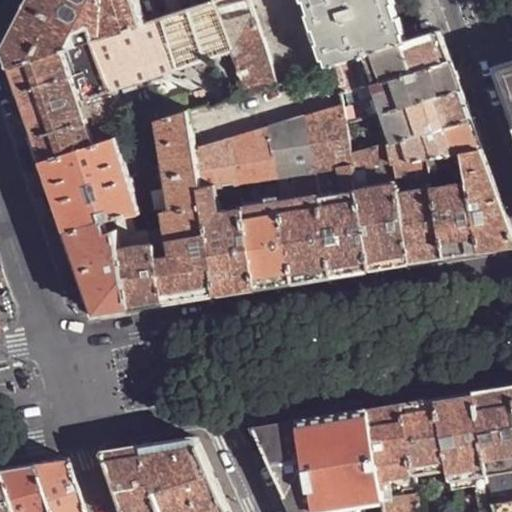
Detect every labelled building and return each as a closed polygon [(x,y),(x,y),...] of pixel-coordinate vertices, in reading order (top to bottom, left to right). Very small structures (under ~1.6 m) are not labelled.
[(32,0),(8,48),(15,68),(67,51),(70,50),(85,45),(80,34),(95,29),(99,41),(148,24),(140,0),(32,0)] [(85,45),(70,50),(87,101),(180,71),(235,53),(249,95),(249,96),(280,85),(266,43),(251,0),(223,0),(218,2),(148,24),(99,41),(85,45)] [(140,0),(148,24),(218,2),(217,0),(140,0)] [(251,0),(266,43),(280,85),(331,68),(326,57),(323,58),(319,43),(321,42),(316,28),(314,29),(309,14),(311,13),(307,0),(251,0)] [(307,0),(311,13),(309,14),(314,29),(316,28),(321,42),(319,43),(323,58),(326,57),(331,68),(339,65),(366,56),(409,42),(395,0),(307,0)] [(80,34),(85,45),(99,41),(95,29),(80,34)] [(409,42),(366,56),(376,84),(454,61),(448,46),(443,31),(409,42)] [(67,51),(15,68),(31,117),(47,163),(99,145),(94,131),(67,51)] [(235,53),(180,71),(187,95),(193,111),(212,105),(213,107),(249,95),(235,53)] [(366,56),(339,65),(345,94),(376,84),(366,56)] [(454,61),(376,84),(386,110),(464,90),(454,61)] [(511,62),(497,67),(511,110),(511,62)] [(376,84),(345,94),(346,106),(349,120),(365,116),(386,110),(376,84)] [(464,90),(386,110),(392,128),(397,141),(475,119),(464,90)] [(193,111),(187,95),(164,103),(169,120),(190,112),(193,111)] [(346,106),(310,117),(318,169),(342,165),(346,191),(361,189),(357,169),(355,152),(349,120),(346,106)] [(159,110),(131,119),(135,132),(138,131),(162,123),(163,122),(159,110)] [(386,110),(365,116),(371,133),(392,128),(386,110)] [(168,302),(217,293),(216,265),(204,188),(198,151),(200,150),(193,111),(190,112),(169,120),(163,122),(162,123),(166,147),(176,209),(168,210),(171,229),(174,254),(161,257),(168,302)] [(349,120),(355,152),(391,142),(397,141),(392,128),(371,133),(365,116),(349,120)] [(310,117),(273,128),(280,175),(293,173),(303,171),(318,169),(310,117)] [(131,119),(94,131),(99,145),(121,139),(136,134),(135,132),(131,119)] [(486,148),(475,119),(397,141),(391,142),(395,161),(395,163),(429,158),(465,152),(486,148)] [(243,181),(280,175),(273,128),(236,139),(243,181)] [(54,182),(127,158),(121,139),(99,145),(47,163),(54,182)] [(219,185),(243,181),(236,139),(200,150),(198,151),(204,188),(219,185)] [(391,142),(355,152),(357,169),(366,167),(382,164),(395,161),(391,142)] [(166,147),(144,154),(148,173),(158,209),(158,210),(168,209),(168,210),(176,209),(166,147)] [(511,223),(486,148),(465,152),(470,181),(482,251),(511,245),(511,223)] [(465,152),(429,158),(432,172),(455,168),(458,183),(470,181),(465,152)] [(127,158),(54,182),(63,209),(71,232),(108,219),(121,215),(144,211),(133,177),(127,158)] [(429,158),(395,163),(398,181),(432,176),(432,172),(429,158)] [(395,161),(382,164),(386,185),(399,183),(398,181),(395,163),(395,161)] [(369,188),(366,167),(357,169),(361,189),(369,188)] [(455,168),(432,172),(432,176),(434,187),(458,183),(455,168)] [(318,169),(303,171),(305,184),(307,198),(322,195),(318,169)] [(158,209),(148,173),(133,177),(144,211),(149,211),(158,209)] [(458,183),(434,187),(447,256),(482,251),(470,181),(458,183)] [(369,188),(361,189),(372,268),(412,262),(400,193),(399,183),(386,185),(369,188)] [(217,293),(259,287),(247,208),(223,212),(219,185),(204,188),(216,265),(217,293)] [(434,187),(400,193),(412,262),(447,256),(434,187)] [(334,275),(372,268),(361,189),(346,191),(322,195),(334,275)] [(299,199),(284,202),(297,281),(334,275),(322,195),(307,198),(299,199)] [(259,287),(297,281),(284,202),(247,208),(259,287)] [(144,211),(121,215),(120,228),(123,247),(155,243),(153,232),(149,211),(144,211)] [(108,219),(71,232),(85,274),(99,313),(133,307),(123,247),(120,228),(112,231),(108,219)] [(171,229),(153,232),(155,243),(155,244),(158,243),(161,257),(174,254),(171,229)] [(155,243),(123,247),(133,307),(168,302),(161,257),(158,243),(155,244),(155,243)] [(184,341),(167,344),(164,350),(166,357),(189,354),(188,346),(184,341)] [(511,385),(477,391),(491,473),(511,469),(511,385)] [(477,391),(439,397),(451,467),(453,479),(475,476),(491,473),(477,391)] [(439,397),(405,403),(417,472),(451,467),(439,397)] [(405,403),(370,408),(382,478),(417,472),(405,403)] [(370,408),(301,420),(315,489),(319,510),(385,498),(382,478),(370,408)] [(301,420),(258,427),(288,494),(315,489),(301,420)] [(196,437),(141,446),(163,511),(222,511),(230,509),(198,438),(196,437)] [(163,511),(141,446),(105,452),(126,511),(163,511)] [(87,511),(69,458),(32,464),(48,511),(87,511)] [(48,511),(32,464),(0,469),(0,476),(11,511),(48,511)] [(417,472),(382,478),(385,498),(420,492),(417,472)] [(491,473),(475,476),(477,483),(481,511),(497,511),(495,501),(491,473)] [(0,511),(11,511),(0,476),(0,511)] [(453,479),(455,487),(477,483),(475,476),(453,479)] [(315,489),(288,494),(295,511),(319,511),(319,510),(315,489)] [(423,511),(420,492),(385,498),(387,511),(423,511)] [(511,511),(511,498),(495,501),(497,511),(511,511)]
